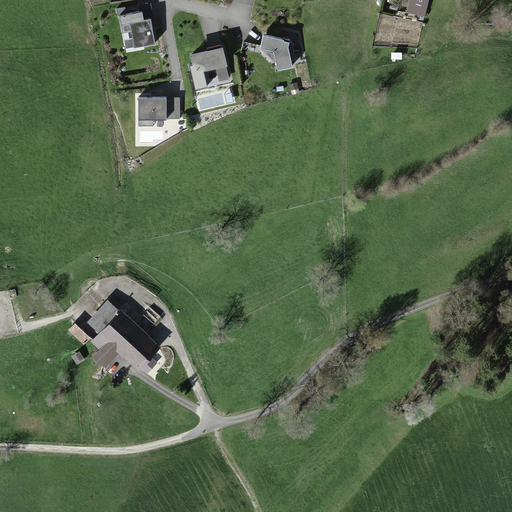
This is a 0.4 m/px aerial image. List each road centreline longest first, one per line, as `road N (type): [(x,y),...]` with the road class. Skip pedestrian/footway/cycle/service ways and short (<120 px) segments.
road 1 (track): [(511,282),(354,335),(273,408),(211,426)]
road 2 (track): [(211,426),(128,450),(0,450)]
